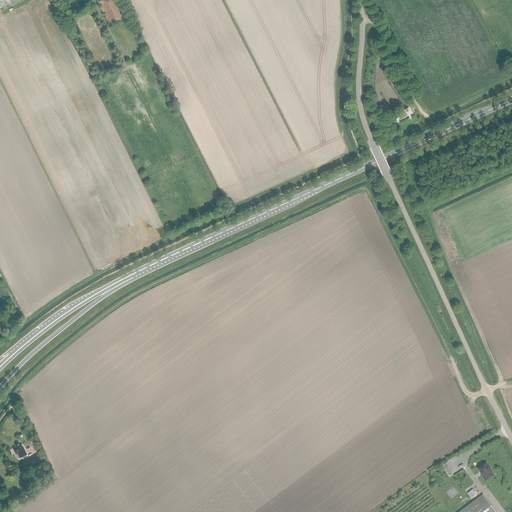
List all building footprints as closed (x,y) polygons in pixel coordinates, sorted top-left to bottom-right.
[(0,0),(0,8),(1,11),(21,0),(0,0)] [(113,0),(102,0),(98,2),(110,26),(123,20),(113,0)] [(20,444),(18,445),(17,443),(14,445),(15,447),(12,448),(14,451),(15,451),(18,458),(25,455),(20,444)] [(31,466),(41,460),(37,454),(27,459),(31,466)] [(452,475),(448,467),(448,466),(446,463),(442,465),(449,477),(452,475)] [(483,475),(482,476),(485,480),(493,474),(489,469),(490,468),(486,463),(478,469),(483,475)] [(470,499),(476,494),(472,489),(466,494),(470,499)] [(472,502),(458,511),(496,511),(483,494),(472,502)]
